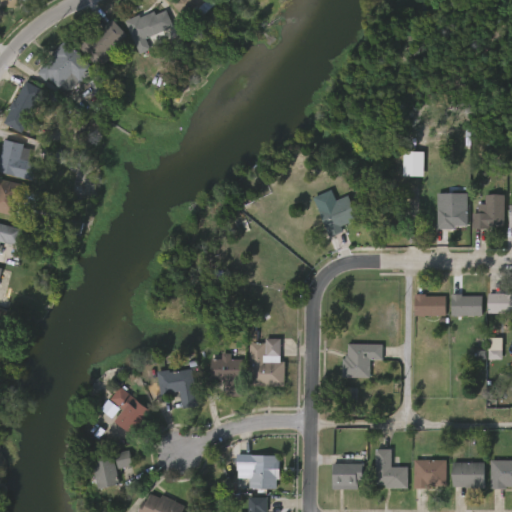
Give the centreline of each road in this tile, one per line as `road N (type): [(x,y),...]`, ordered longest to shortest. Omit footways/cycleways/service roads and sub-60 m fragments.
road 1 (residential): [(309,511),(315,298),(330,271)]
road 2 (residential): [(330,271),(511,262)]
road 3 (residential): [(311,423),(230,430),(179,455)]
